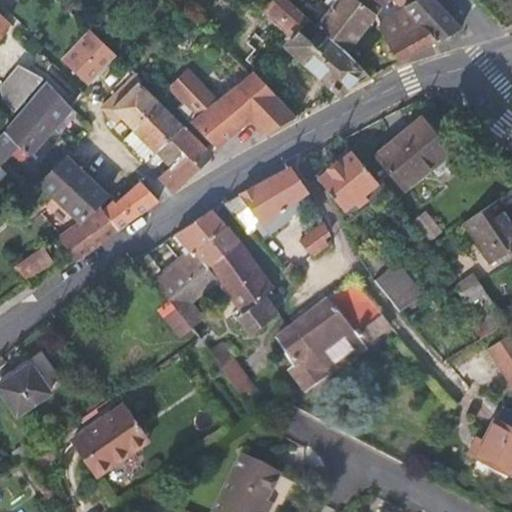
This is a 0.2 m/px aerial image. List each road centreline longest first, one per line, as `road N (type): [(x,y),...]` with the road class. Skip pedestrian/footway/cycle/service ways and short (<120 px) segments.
road 1 (residential): [(0,334),(274,151),(407,81),(457,70)]
road 2 (residential): [(303,428),(461,511)]
